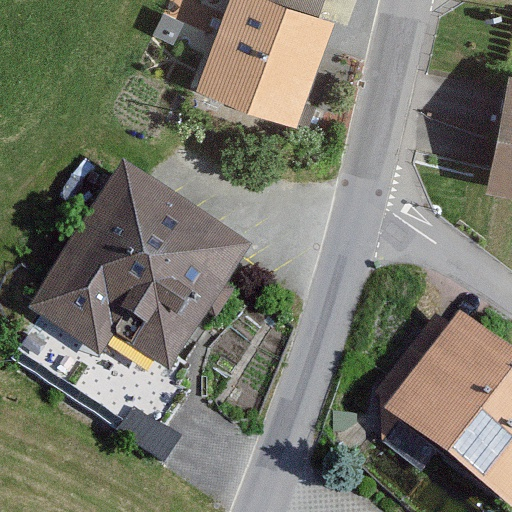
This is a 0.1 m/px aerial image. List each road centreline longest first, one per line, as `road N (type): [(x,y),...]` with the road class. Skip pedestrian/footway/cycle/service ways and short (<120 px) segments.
road 1 (residential): [(362,193),(293,423),(257,511)]
road 2 (residential): [(406,0),(362,193)]
road 3 (residential): [(362,193),(511,295)]
